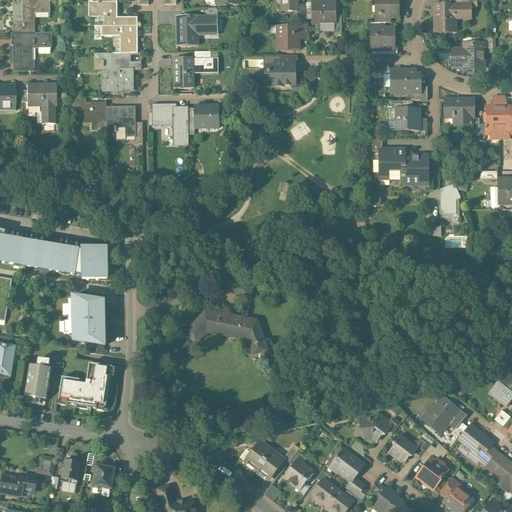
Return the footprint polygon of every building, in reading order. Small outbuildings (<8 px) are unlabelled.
[(12,0),(13,7),(16,7),(16,13),(13,13),(13,28),(14,28),(14,34),(33,34),(32,11),(49,11),(48,0),(12,0)] [(282,0),(282,13),(283,13),(283,12),(294,12),(297,12),(297,9),(297,0),(282,0)] [(399,0),(375,0),(376,24),(384,24),(390,24),(390,19),(398,19),(398,4),(399,2),(399,0)] [(476,0),(455,0),(456,5),(471,5),(471,8),(477,8),(476,0)] [(92,3),(89,3),(89,18),(103,18),(103,27),(137,27),(137,18),(117,18),(117,3),(92,3)] [(335,3),(312,4),(312,25),(333,25),(335,25),(335,17),(335,3)] [(456,5),(435,5),(435,33),(456,33),(456,21),(471,21),(471,8),(471,5),(456,5)] [(304,9),(297,9),(297,12),(294,12),(294,21),(304,21),(304,9)] [(206,18),(177,18),(178,47),(197,47),(197,37),(205,37),(205,33),(216,33),(215,17),(218,17),(218,11),(206,11),(206,18)] [(384,31),(384,24),(376,24),(371,24),(371,56),(397,56),(397,47),(394,47),(394,31),(384,31)] [(103,27),(101,27),(101,37),(113,37),(113,54),(129,54),(137,54),(137,27),(103,27)] [(306,27),(277,27),(277,51),(299,51),(298,40),(306,39),(306,27)] [(14,34),(13,34),(13,71),(30,71),(30,46),(49,46),(49,34),(33,34),(14,34)] [(492,39),(473,39),(473,46),(483,46),(483,53),(492,52),(492,39)] [(483,53),(483,46),(473,46),(464,46),(464,51),(454,51),(454,63),(464,63),(464,69),(483,69),(483,53)] [(113,54),(95,54),(95,65),(101,65),(101,68),(104,68),(104,66),(110,66),(110,82),(104,83),(104,91),(115,91),(115,90),(122,90),(122,91),(132,91),(132,70),(129,70),(129,54),(113,54)] [(294,58),(281,58),(281,64),(275,64),(275,67),(268,67),(268,72),(266,72),(266,75),(268,75),(268,88),(281,88),(281,87),(293,86),(295,86),(295,84),(295,77),(293,77),(293,67),(294,67),(294,58)] [(193,60),(193,59),(174,59),(174,68),(175,68),(175,73),(174,73),(174,90),(195,89),(195,75),(218,75),(218,72),(209,73),(209,60),(194,60),(193,60)] [(218,72),(218,60),(210,60),(209,60),(209,73),(218,72)] [(388,76),(388,66),(372,66),(372,77),(388,76)] [(414,72),(390,73),(391,94),(419,94),(420,94),(420,89),(419,81),(416,81),(416,78),(414,77),(414,72)] [(301,94),(301,84),(295,84),(295,86),(293,86),(293,94),(301,94)] [(16,85),(0,85),(0,106),(5,107),(5,109),(14,109),(14,112),(16,112),(16,85)] [(57,85),(27,85),(27,91),(27,104),(27,108),(42,108),(42,125),(56,125),(56,108),(57,108),(57,85)] [(106,104),(86,104),(86,98),(72,98),(72,122),(95,122),(95,132),(99,132),(102,132),(106,132),(106,131),(106,108),(106,104)] [(474,119),(473,101),(445,101),(445,118),(458,118),(459,126),(468,126),(469,126),(474,126),(474,119)] [(412,109),(412,102),(391,102),(391,112),(392,112),(392,121),(395,121),(395,132),(421,131),(419,131),(418,109),(412,109)] [(176,110),(176,105),(152,106),(152,127),(161,127),(161,123),(177,123),(177,146),(189,146),(188,125),(188,111),(188,110),(176,110)] [(209,107),(210,108),(194,108),(194,109),(194,111),(194,125),(195,127),(210,126),(210,129),(219,129),(219,107),(209,107)] [(511,107),(499,108),(499,135),(511,134),(511,107)] [(127,109),(114,109),(114,108),(106,108),(106,131),(107,131),(107,129),(114,129),(114,134),(116,134),(116,129),(126,129),(126,136),(135,136),(136,136),(136,124),(135,108),(127,108),(127,109)] [(499,108),(485,108),(485,114),(483,116),(483,122),(485,123),(485,135),(499,135),(499,108)] [(469,126),(468,126),(469,136),(479,136),(479,119),(474,119),(474,126),(469,126)] [(126,129),(116,129),(116,134),(116,141),(126,141),(126,136),(126,129)] [(427,157),(404,158),(404,152),(380,152),(380,180),(403,180),(403,186),(428,186),(427,157)] [(497,173),(480,173),(480,181),(497,181),(497,173)] [(511,180),(499,180),(500,205),(511,204),(511,180)] [(469,185),(460,182),(458,190),(466,192),(469,185)] [(296,187),(284,184),(281,194),(293,197),(296,187)] [(454,186),(440,191),(440,215),(456,215),(455,201),(460,199),(454,186)] [(374,206),(382,206),(382,192),(374,192),(374,206)] [(54,214),(33,210),(32,219),(53,222),(54,214)] [(82,252),(2,239),(3,233),(0,232),(0,263),(75,275),(76,275),(79,275),(82,276),(82,281),(107,281),(107,248),(82,248),(82,252)] [(467,236),(446,236),(446,247),(467,247),(467,236)] [(249,287),(228,278),(223,290),(246,300),(249,287)] [(0,322),(4,323),(8,296),(6,294),(9,280),(0,279),(0,322)] [(104,302),(73,297),(73,301),(69,301),(69,338),(73,338),(73,342),(105,347),(104,302)] [(256,322),(206,312),(186,335),(196,344),(206,333),(248,341),(253,355),(266,351),(256,322)] [(0,345),(0,376),(11,378),(16,348),(0,345)] [(111,356),(43,346),(41,360),(50,362),(49,367),(45,366),(44,368),(51,370),(46,401),(67,404),(67,402),(59,401),(58,401),(61,378),(73,380),(76,360),(109,365),(111,356)] [(41,360),(38,360),(37,367),(44,368),(45,366),(49,367),(50,362),(41,360)] [(61,378),(58,401),(59,401),(67,402),(67,404),(97,409),(97,407),(105,408),(106,408),(110,377),(113,377),(114,369),(112,369),(112,368),(89,364),(86,385),(79,384),(79,381),(73,380),(61,378)] [(37,367),(30,366),(25,398),(46,401),(51,370),(44,368),(37,367)] [(511,376),(507,372),(494,388),(500,393),(495,399),(506,407),(511,399),(511,376)] [(458,400),(449,392),(435,395),(441,401),(443,399),(453,407),(458,400)] [(453,407),(443,399),(441,401),(425,422),(432,428),(433,431),(434,433),(437,432),(439,434),(447,424),(455,430),(466,417),(463,415),(455,409),(453,407)] [(401,412),(397,407),(392,412),(397,416),(401,412)] [(501,411),(494,421),(503,428),(510,418),(501,411)] [(381,418),(360,421),(362,429),(364,431),(365,440),(373,439),(377,441),(382,434),(387,433),(386,427),(388,424),(381,418)] [(400,426),(392,419),(388,424),(386,427),(387,433),(392,437),(400,426)] [(494,444),(470,425),(458,441),(471,451),(468,455),(478,464),(479,463),(490,448),(494,444)] [(415,449),(399,437),(394,444),(395,447),(393,450),(393,453),(399,457),(399,460),(402,462),(405,462),(409,457),(413,456),(417,451),(415,449)] [(422,439),(415,449),(417,451),(413,456),(419,461),(426,451),(425,450),(429,444),(422,439)] [(283,461),(260,444),(246,463),(268,480),(283,461)] [(293,447),(284,459),(289,463),(297,453),(299,450),(293,447)] [(57,448),(56,459),(64,461),(65,449),(57,448)] [(357,461),(343,451),(341,448),(333,458),(336,460),(332,465),(339,470),(337,473),(351,483),(352,484),(355,479),(360,472),(353,466),(357,461)] [(490,448),(479,463),(485,467),(497,453),(490,448)] [(426,451),(419,461),(426,465),(431,459),(436,462),(441,456),(434,451),(432,453),(430,453),(426,451)] [(306,460),(297,453),(289,463),(289,464),(293,467),(298,461),(303,465),(306,460)] [(511,486),(511,465),(497,453),(485,467),(493,473),(494,471),(501,476),(495,484),(507,493),(508,491),(511,486)] [(55,460),(40,457),(39,461),(48,462),(46,475),(52,477),(55,460)] [(436,462),(431,459),(426,465),(416,478),(423,483),(426,480),(437,488),(443,479),(441,478),(447,471),(436,462)] [(303,465),(298,461),(293,467),(285,479),(290,483),(289,484),(295,488),(298,484),(302,487),(306,482),(308,483),(314,475),(302,465),(303,465)] [(65,462),(61,482),(63,482),(70,484),(71,481),(77,482),(81,464),(65,462)] [(114,470),(96,467),(93,486),(103,488),(110,489),(111,490),(114,470)] [(331,479),(322,472),(316,480),(321,484),(323,481),(327,484),(331,479)] [(22,480),(1,477),(0,483),(0,494),(20,498),(21,493),(29,495),(31,485),(34,486),(35,477),(23,475),(22,480)] [(365,487),(355,479),(352,484),(351,483),(346,490),(348,492),(357,498),(365,487)] [(450,479),(440,494),(447,499),(456,487),(457,487),(458,485),(450,479)] [(71,481),(70,484),(63,482),(61,492),(74,495),(75,495),(77,482),(71,481)] [(327,484),(323,481),(321,484),(312,495),(327,507),(338,492),(327,484)] [(380,488),(375,484),(367,495),(373,499),(375,497),(378,496),(380,498),(386,490),(383,488),(380,488)] [(276,502),(281,490),(270,486),(265,498),(276,502)] [(457,487),(456,487),(447,499),(443,503),(452,510),(452,511),(463,511),(467,507),(464,505),(469,499),(463,494),(465,493),(464,489),(462,487),(458,488),(457,487)] [(110,489),(103,488),(101,496),(108,498),(110,489)] [(170,488),(158,491),(161,502),(164,502),(164,504),(174,504),(170,488)] [(396,495),(387,488),(386,490),(380,498),(380,501),(376,507),(382,511),(396,511),(397,511),(398,511),(399,511),(404,505),(397,500),(396,495)] [(344,497),(338,492),(327,507),(326,508),(330,511),(331,511),(333,511),(334,511),(346,511),(351,506),(353,504),(344,497)] [(357,498),(348,492),(344,497),(353,504),(357,498)] [(361,502),(357,498),(353,504),(351,506),(355,510),(361,502)]
